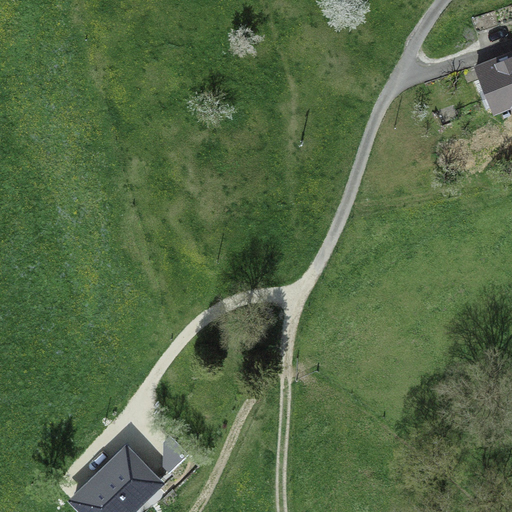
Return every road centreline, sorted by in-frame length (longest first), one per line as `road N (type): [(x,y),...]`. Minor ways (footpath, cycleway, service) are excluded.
road 1 (track): [(449,0),(413,42),(274,368)]
road 2 (track): [(296,304),(263,295),(227,305),(177,343),(124,419)]
road 3 (track): [(274,368),(189,511)]
road 4 (track): [(274,368),(281,511)]
